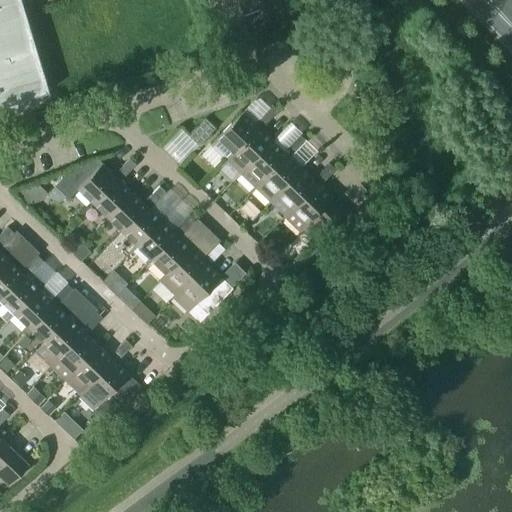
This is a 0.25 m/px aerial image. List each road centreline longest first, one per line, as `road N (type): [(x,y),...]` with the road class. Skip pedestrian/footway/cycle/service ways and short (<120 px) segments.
road 1 (residential): [(0,196),(158,352),(178,359),(271,282),(269,267),(114,116)]
road 2 (residential): [(0,384),(67,454),(1,511)]
road 3 (residential): [(294,98),(329,102),(339,93),(338,53),(328,40),(264,59)]
road 4 (residential): [(114,116),(264,59)]
road 5 (residential): [(0,159),(114,116)]
